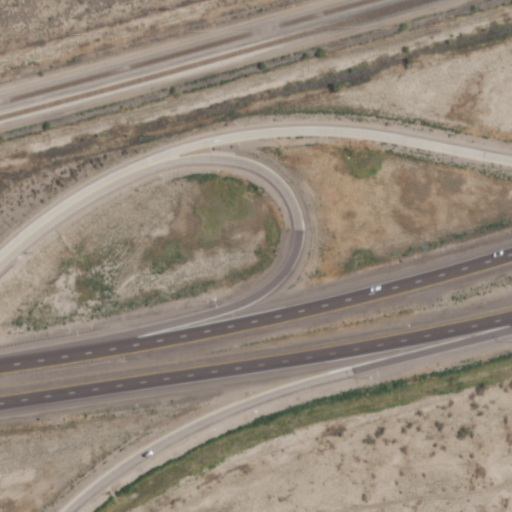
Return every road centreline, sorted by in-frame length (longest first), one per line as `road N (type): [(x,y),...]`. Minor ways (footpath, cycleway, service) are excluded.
road 1 (motorway): [(111,177),(202,157),(252,164),(290,202),(297,227),(290,258),(267,287),(240,303),(0,361)]
road 2 (motorway): [(511,252),(305,311),(0,362)]
road 3 (track): [(511,31),(385,66),(0,142)]
road 4 (motorway): [(0,402),(319,356),(511,313)]
road 5 (motorway): [(63,511),(163,439),(255,398),(511,329)]
road 6 (motorway): [(511,160),(347,131),(261,130),(201,142),(111,177)]
road 7 (motorway): [(111,177),(0,259)]
